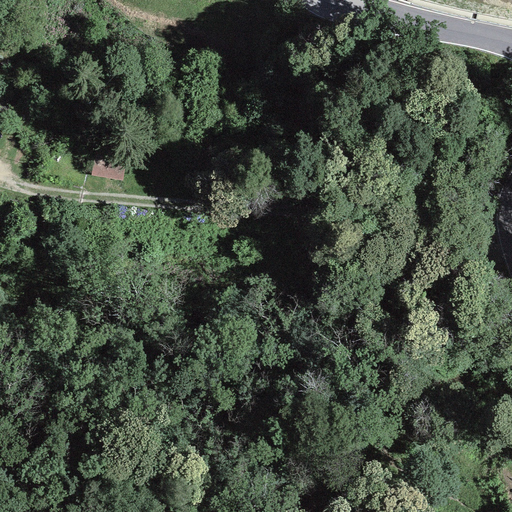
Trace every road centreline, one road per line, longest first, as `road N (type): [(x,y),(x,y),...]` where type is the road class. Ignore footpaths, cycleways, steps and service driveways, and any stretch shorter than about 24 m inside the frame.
road 1 (unknown): [(511,205),(470,199),(276,216),(165,210),(122,207),(58,179)]
road 2 (tertiary): [(331,0),(511,44)]
